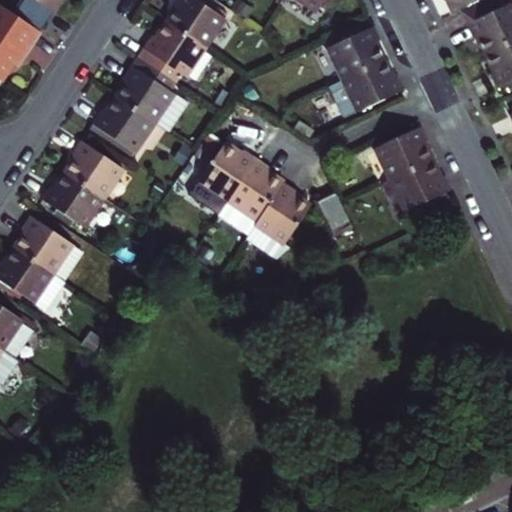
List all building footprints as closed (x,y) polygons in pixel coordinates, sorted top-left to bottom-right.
[(60,0),(36,0),(53,11),(60,0)] [(205,48),(225,18),(197,0),(176,0),(174,3),(179,5),(167,23),(205,48)] [(298,0),(317,12),(324,0),(298,0)] [(477,35),(486,54),(511,41),(511,4),(510,0),(482,0),(460,11),(473,38),(477,35)] [(24,57),(41,32),(1,6),(0,7),(0,81),(1,82),(12,65),(20,53),(24,57)] [(205,48),(167,23),(156,39),(151,37),(143,50),(185,77),(205,48)] [(344,81),(384,61),(375,43),(380,41),(373,27),(328,48),(344,81)] [(511,41),(486,54),(494,72),(490,74),(497,88),(511,80),(511,41)] [(20,53),(12,65),(17,68),(24,57),(20,53)] [(384,61),(344,81),(330,87),(346,119),(404,91),(397,78),(393,80),(384,61)] [(129,81),(117,97),(154,123),(168,131),(187,102),(133,65),(124,78),(129,81)] [(134,153),(154,123),(117,97),(106,114),(102,111),(93,125),(134,153)] [(134,153),(93,125),(90,129),(132,157),(134,153)] [(376,147),(391,179),(431,160),(423,142),(427,140),(423,131),(420,126),(376,147)] [(88,187),(104,198),(124,169),(82,140),(73,153),(78,156),(67,173),(88,187)] [(192,194),(221,214),(257,159),(245,151),(242,155),(225,144),(192,194)] [(382,184),(391,179),(376,147),(366,152),(382,184)] [(257,159),(221,214),(250,233),(284,183),(267,171),(270,168),(257,159)] [(407,212),(451,190),(445,177),(440,179),(431,160),(391,179),(407,212)] [(88,187),(67,173),(55,189),(51,187),(43,199),(85,227),(104,198),(88,187)] [(294,197),(297,192),(284,183),(250,233),(248,236),(277,256),(290,247),(285,244),(310,207),(294,197)] [(350,226),(334,194),(317,201),(333,234),(350,226)] [(73,245),(31,216),(22,229),(27,232),(16,249),(30,258),(65,282),(84,253),(73,245)] [(55,297),(65,282),(30,258),(16,249),(5,265),(1,262),(0,263),(0,281),(55,318),(65,303),(55,297)] [(0,347),(14,357),(34,328),(22,320),(23,319),(0,304),(0,347)] [(19,360),(14,357),(0,347),(0,383),(2,385),(19,360)]
